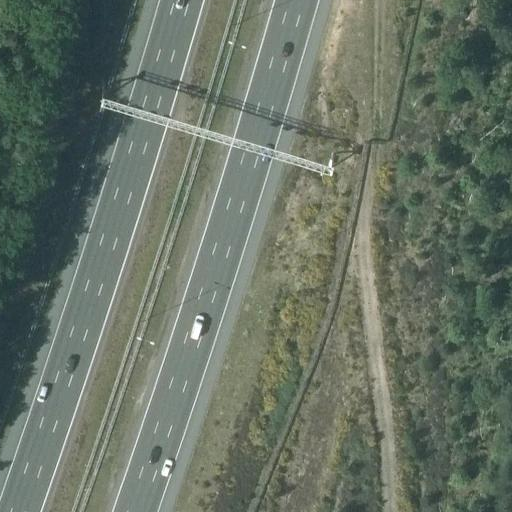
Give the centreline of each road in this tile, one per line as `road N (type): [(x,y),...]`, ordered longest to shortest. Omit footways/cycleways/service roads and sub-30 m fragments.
road 1 (motorway): [(182,0),(19,511)]
road 2 (motorway): [(133,511),(295,0)]
road 3 (track): [(390,511),(362,254),(381,0)]
